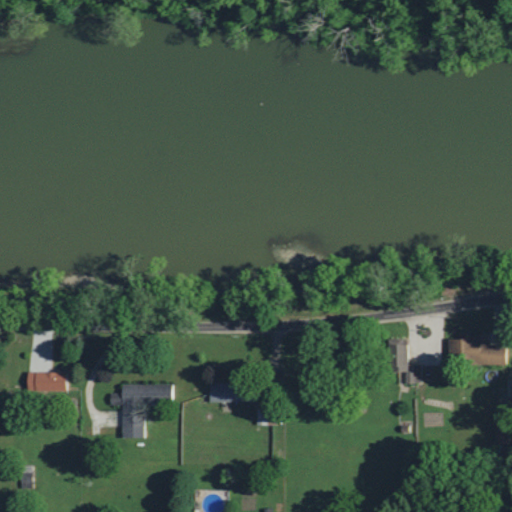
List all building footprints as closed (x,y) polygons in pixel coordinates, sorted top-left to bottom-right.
[(511,364),(511,344),(485,344),(485,334),(463,334),(463,340),(452,340),(452,364),(511,364)] [(72,392),(72,372),(31,373),(31,393),(72,392)] [(176,384),(125,384),(126,393),(113,393),(114,405),(125,405),(126,438),(149,438),(149,404),(177,403),(176,384)] [(259,425),(279,425),(279,410),(260,409),(259,425)] [(511,445),(511,435),(511,421),(498,421),(498,445),(511,445)]
